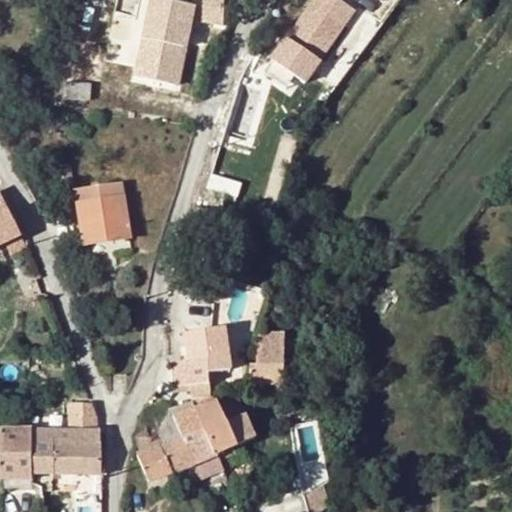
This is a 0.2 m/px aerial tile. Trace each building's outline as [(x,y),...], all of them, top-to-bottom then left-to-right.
[(204,0),(197,1),(199,19),(222,16),(220,0),(204,0)] [(332,0),(313,0),(287,38),(319,60),(351,13),(332,0)] [(145,27),(134,79),(175,88),(189,20),(173,16),(170,32),(145,27)] [(90,68),(92,58),(97,33),(80,29),(81,25),(69,22),(61,59),(90,68)] [(97,33),(92,58),(107,61),(109,47),(119,48),(120,40),(123,40),(124,26),(108,22),(107,27),(99,26),(97,33)] [(64,83),(90,85),(91,78),(88,77),(90,68),(61,59),(58,69),(62,70),(61,77),(64,77),(64,83)] [(63,99),(89,101),(90,85),(64,83),(63,99)] [(52,171),(55,188),(73,184),(68,168),(52,171)] [(75,194),(84,247),(129,241),(121,187),(75,194)] [(0,195),(0,246),(20,238),(0,195)] [(26,249),(20,238),(0,246),(0,255),(2,260),(26,249)] [(256,333),(256,361),(273,362),(276,333),(256,333)] [(182,353),(183,364),(199,363),(198,351),(182,353)] [(216,361),(199,363),(183,364),(171,366),(172,387),(188,387),(190,400),(207,397),(206,385),(220,383),(216,361)] [(273,362),(256,361),(256,366),(249,365),(248,391),(271,392),(273,362)] [(280,392),(280,362),(273,362),(271,392),(280,392)] [(68,426),(95,425),(95,402),(68,402),(68,426)] [(214,403),(193,411),(215,457),(236,448),(225,425),(214,403)] [(191,465),(170,419),(167,411),(138,422),(140,427),(133,431),(137,454),(134,455),(146,483),(191,465)] [(170,419),(191,465),(198,482),(221,472),(215,457),(193,411),(170,419)] [(254,438),(245,416),(225,425),(236,448),(240,446),(254,438)] [(0,480),(16,481),(14,432),(0,431),(0,480)] [(16,481),(31,481),(30,475),(29,433),(29,431),(14,432),(16,481)] [(96,448),(97,434),(29,433),(30,475),(41,475),(48,475),(99,476),(99,447),(96,448)] [(41,475),(30,475),(31,481),(31,486),(41,490),(41,475)] [(99,492),(99,476),(48,475),(48,491),(99,492)] [(0,491),(16,491),(16,481),(0,480),(0,491)] [(16,481),(16,491),(31,491),(31,486),(31,481),(16,481)]
